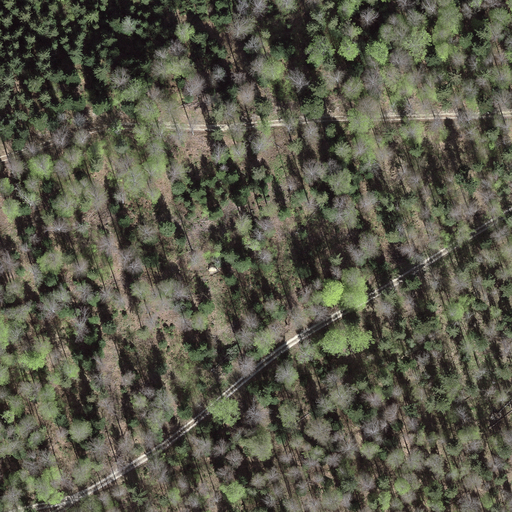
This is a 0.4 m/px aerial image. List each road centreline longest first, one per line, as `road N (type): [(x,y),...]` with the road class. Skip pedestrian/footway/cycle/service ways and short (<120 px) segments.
road 1 (track): [(511,210),(298,338),(154,451),(78,495)]
road 2 (track): [(0,158),(108,125),(511,113)]
